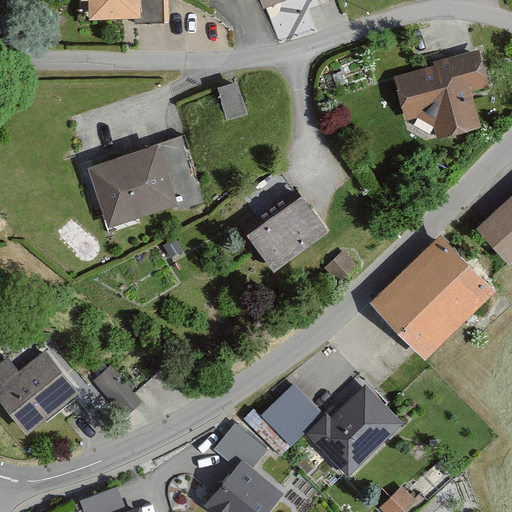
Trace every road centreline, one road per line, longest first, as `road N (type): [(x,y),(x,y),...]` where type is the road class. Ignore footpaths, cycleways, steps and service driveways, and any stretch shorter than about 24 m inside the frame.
road 1 (unclassified): [(0,478),(59,478),(224,395),(311,338),(511,149)]
road 2 (residential): [(511,26),(457,6),(379,21),(283,57),(0,60)]
road 3 (unknown): [(206,58),(183,88),(86,135)]
road 4 (unknown): [(302,50),(310,126),(294,185)]
